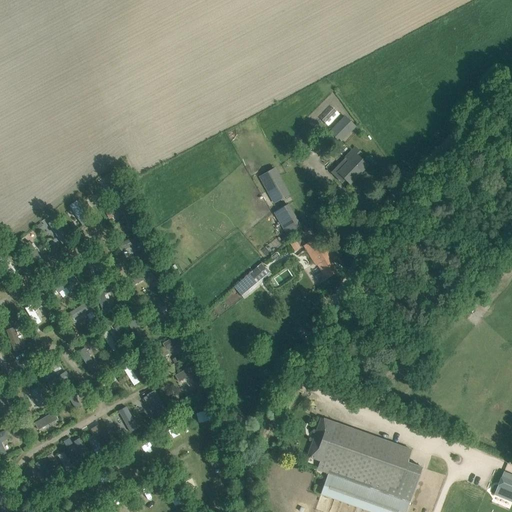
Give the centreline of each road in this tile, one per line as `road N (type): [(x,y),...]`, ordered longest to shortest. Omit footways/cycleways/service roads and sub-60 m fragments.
road 1 (unclassified): [(267,428),(391,197),(511,73)]
road 2 (track): [(0,302),(99,233)]
